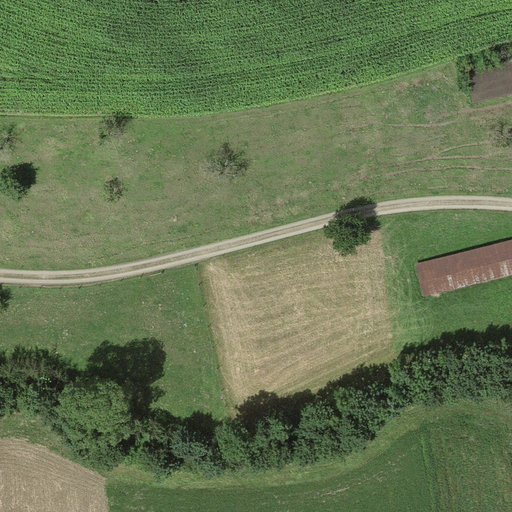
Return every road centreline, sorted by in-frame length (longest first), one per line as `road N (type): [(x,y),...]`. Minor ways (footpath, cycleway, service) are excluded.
road 1 (track): [(0,433),(32,433),(196,479),(332,463),(443,399),(511,409)]
road 2 (track): [(0,276),(128,272),(376,209),(438,201),(511,207)]
